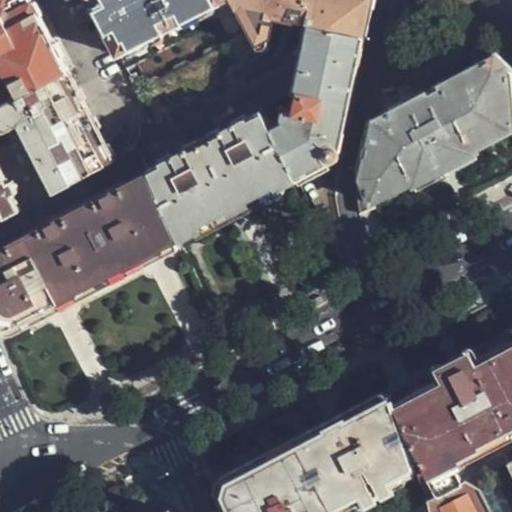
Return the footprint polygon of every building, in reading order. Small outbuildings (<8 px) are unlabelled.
[(0,0),(0,83),(9,102),(70,70),(33,0),(0,0)] [(87,0),(116,56),(130,49),(138,52),(164,38),(165,32),(181,24),(188,25),(216,11),(218,5),(226,0),(87,0)] [(139,92),(133,95),(145,122),(190,99),(218,85),(224,81),(226,84),(237,77),(236,75),(265,60),(262,52),(267,49),(271,43),(273,40),(276,31),(276,26),(272,16),(306,25),(358,35),(365,37),(372,0),(230,0),(249,35),(214,53),(207,51),(196,57),(195,63),(186,67),(180,65),(167,71),(167,78),(157,83),(150,80),(139,86),(139,92)] [(426,9),(397,5),(377,87),(414,68),(418,52),(425,52),(428,39),(421,37),(426,9)] [(265,130),(293,183),(331,164),(336,158),(342,152),(359,64),(354,56),(358,35),(306,25),(298,56),(286,101),(295,99),(291,117),(265,130)] [(365,37),(358,35),(354,56),(359,64),(365,37)] [(182,108),(147,126),(149,130),(157,125),(165,141),(248,100),(256,116),(286,101),(298,56),(283,51),(278,70),(264,77),(266,81),(245,92),(238,96),(233,87),(222,93),(194,107),(184,113),(182,108)] [(448,79),(369,120),(358,169),(360,214),(368,211),(375,207),(373,202),(381,197),(413,180),(414,183),(445,165),(476,147),(476,144),(511,125),(511,71),(497,54),(493,55),(448,79)] [(436,58),(414,68),(377,87),(369,120),(448,79),(436,58)] [(9,102),(0,106),(0,118),(5,128),(23,119),(59,190),(115,161),(79,89),(70,70),(9,102)] [(224,81),(218,85),(222,93),(233,87),(238,96),(245,92),(242,88),(238,80),(237,77),(226,84),(224,81)] [(190,99),(145,122),(147,126),(182,108),(184,113),(194,107),(190,99)] [(276,192),(293,183),(265,130),(256,116),(144,174),(178,244),(195,234),(193,230),(242,205),(274,189),(276,192)] [(0,220),(22,208),(0,164),(0,130),(5,128),(0,118),(0,220)] [(157,125),(149,130),(157,146),(165,141),(157,125)] [(144,174),(1,249),(0,247),(0,321),(1,323),(16,326),(48,311),(61,304),(72,298),(144,261),(155,255),(178,244),(144,174)] [(420,482),(511,434),(511,329),(468,353),(390,394),(416,472),(420,482)] [(416,472),(390,394),(343,419),(298,443),(332,511),(337,511),(362,499),(365,506),(394,490),(391,485),(416,472)] [(507,463),(511,460),(511,434),(420,482),(427,504),(431,511),(499,511),(497,506),(490,506),(486,506),(480,493),(475,491),(473,490),(510,471),(507,463)] [(224,487),(222,493),(230,511),(303,511),(310,509),(311,511),(332,511),(298,443),(226,480),(224,487)]
